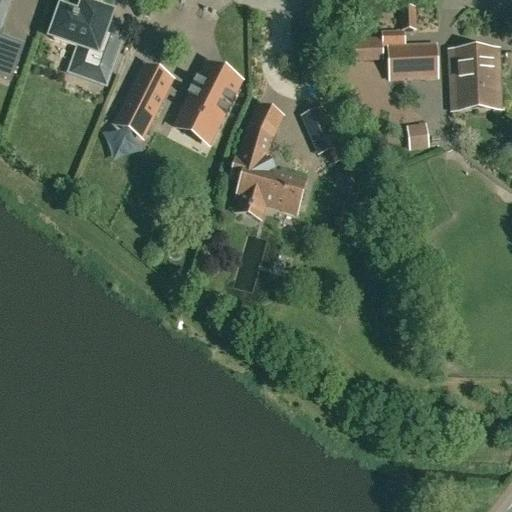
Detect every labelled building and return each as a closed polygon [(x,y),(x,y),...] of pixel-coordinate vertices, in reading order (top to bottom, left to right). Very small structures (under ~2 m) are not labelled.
[(0,0),(0,78),(10,82),(23,46),(0,38),(3,32),(0,30),(0,27),(9,0),(0,0)] [(82,7),(81,10),(78,18),(60,12),(50,40),(78,50),(74,62),(109,75),(124,32),(107,26),(111,17),(82,7)] [(414,10),(402,10),(403,32),(414,32),(414,10)] [(381,41),(347,43),(348,63),(382,61),(381,41)] [(389,82),(437,79),(436,47),(388,50),(389,82)] [(451,54),(452,112),(501,110),(499,53),(451,54)] [(188,99),(178,119),(214,138),(224,117),(226,118),(227,117),(225,116),(226,112),(229,113),(229,112),(227,111),(229,107),(231,108),(232,106),(230,105),(232,101),(234,102),(235,101),(233,100),(241,84),(205,66),(197,82),(195,81),(195,82),(197,84),(195,87),(193,86),(192,88),(194,89),(192,93),(190,92),(189,93),(191,94),(189,98),(187,97),(187,98),(188,99)] [(164,99),(135,84),(114,125),(143,140),(164,99)] [(322,110),(303,118),(320,156),(339,148),(322,110)] [(240,201),(237,210),(246,212),(246,213),(252,214),(261,217),(264,208),(264,207),(266,202),(283,207),(285,201),(286,197),(300,202),(301,202),(306,184),(270,173),(265,164),(271,141),(272,140),(271,139),(248,128),(247,131),(238,162),(235,161),(230,180),(240,183),(235,200),(240,201)] [(427,145),(424,128),(406,130),(408,147),(427,145)] [(511,161),(511,142),(503,154),(511,161)]
